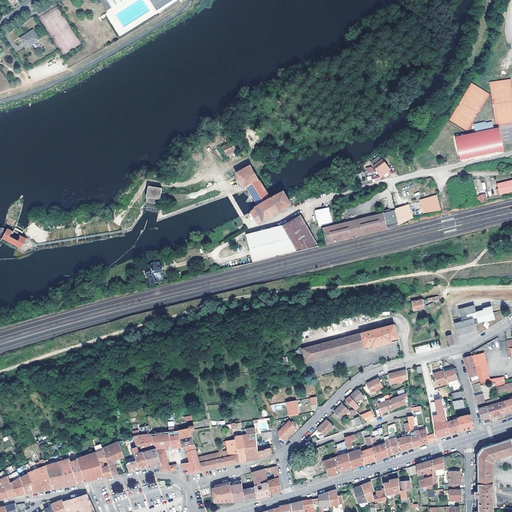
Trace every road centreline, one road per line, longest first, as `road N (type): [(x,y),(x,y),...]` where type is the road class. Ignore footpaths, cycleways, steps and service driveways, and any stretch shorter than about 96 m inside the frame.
road 1 (track): [(472,265),(228,298),(0,372)]
road 2 (residential): [(455,350),(365,375),(293,444)]
road 3 (secondary): [(289,495),(468,438)]
road 4 (residential): [(511,287),(445,291),(460,348)]
